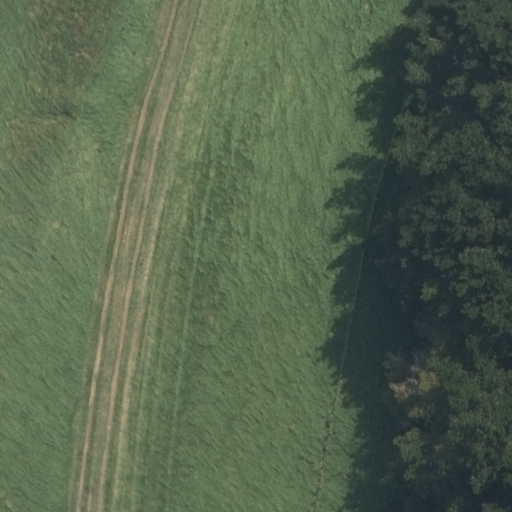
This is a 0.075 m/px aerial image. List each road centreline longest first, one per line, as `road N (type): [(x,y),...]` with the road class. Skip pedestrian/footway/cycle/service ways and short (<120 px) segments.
road 1 (track): [(150,364),(228,0)]
road 2 (track): [(150,364),(126,511)]
